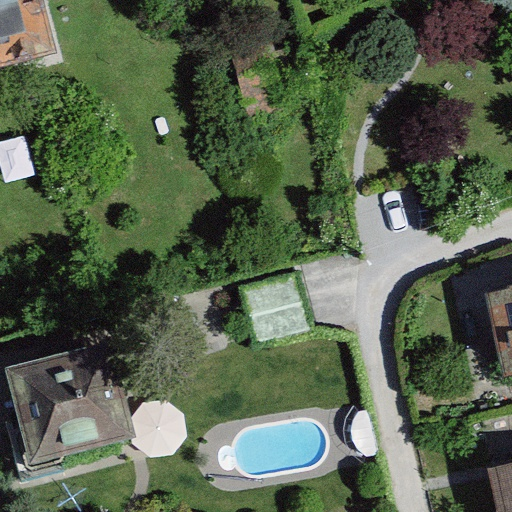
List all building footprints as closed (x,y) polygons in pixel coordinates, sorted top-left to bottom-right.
[(0,0),(0,79),(67,62),(50,0),(0,0)] [(256,125),(290,116),(272,44),(238,53),(256,125)] [(263,350),(321,335),(307,280),(248,294),(263,350)] [(511,300),(492,304),(507,388),(511,386),(511,300)] [(15,380),(41,474),(146,445),(120,351),(15,380)] [(511,511),(511,475),(491,480),(497,511),(511,511)]
